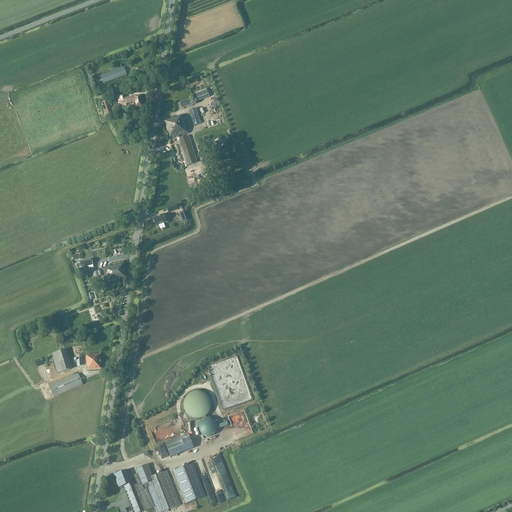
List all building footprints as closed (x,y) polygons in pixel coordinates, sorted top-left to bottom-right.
[(126,75),(124,67),(101,76),(104,83),(126,75)] [(124,95),(118,96),(118,102),(121,102),(121,106),(126,106),(125,104),(135,102),(136,106),(141,105),(140,96),(134,97),(124,98),(124,95)] [(179,101),(181,107),(196,102),(195,98),(191,99),(191,97),(179,101)] [(194,126),(201,123),(196,108),(189,110),(194,126)] [(165,126),(164,126),(169,140),(188,134),(182,115),(163,121),(165,126)] [(223,144),(224,142),(223,141),(223,140),(222,139),(221,138),(220,138),(218,138),(217,138),(216,138),(215,139),(215,140),(214,141),(213,142),(213,143),(213,144),(214,145),(215,146),(215,147),(216,147),(218,148),(219,148),(220,147),(221,147),(222,146),(223,145),(223,144)] [(192,146),(181,150),(186,166),(197,162),(192,146)] [(166,208),(168,213),(178,209),(176,204),(166,208)] [(167,222),(164,214),(160,215),(156,216),(156,217),(153,218),(156,226),(167,222)] [(78,265),(80,273),(91,271),(89,262),(78,265)] [(99,269),(99,270),(95,271),(97,277),(101,276),(101,277),(105,276),(106,279),(107,279),(108,283),(125,279),(126,279),(126,278),(127,278),(127,277),(123,263),(99,269)] [(57,342),(58,348),(75,344),(74,340),(63,342),(62,341),(57,342)] [(63,371),(72,369),(68,356),(66,349),(64,350),(57,352),(51,354),(57,373),(63,371)] [(88,370),(101,369),(100,354),(86,355),(86,365),(87,365),(88,370)] [(42,381),(48,379),(39,360),(34,362),(42,381)] [(219,361),(207,365),(220,408),(244,400),(242,394),(228,398),(224,383),(221,384),(219,378),(215,379),(214,376),(213,373),(218,372),(216,367),(220,366),(219,361)] [(54,397),(72,389),(83,385),(78,373),(49,386),(54,397)] [(201,418),(202,418),(204,417),(206,416),(207,415),(208,413),(209,412),(210,410),(210,408),(211,407),(211,405),(211,403),(210,401),(209,399),(208,397),(207,396),(206,395),(205,394),(203,393),(201,392),(200,392),(198,392),(196,392),(195,392),(193,392),(191,393),(190,394),(188,395),(187,396),(186,398),(185,400),(184,402),(184,403),(183,405),(184,407),(184,409),(185,411),(185,413),(187,414),(188,415),(189,417),(191,418),(193,418),(194,419),(196,419),(198,419),(199,419),(201,418)] [(214,434),(215,433),(216,432),(217,430),(217,429),(217,427),(217,426),(216,424),(216,423),(215,422),(214,421),(213,420),(212,419),(210,419),(209,418),(208,418),(206,418),(205,419),(203,420),(202,420),(201,422),(200,423),(199,424),(199,426),(199,427),(199,429),(199,431),(200,432),(201,434),(202,435),(203,436),(205,436),(206,437),(208,437),(209,437),(211,436),(212,436),(213,435),(214,434)] [(170,457),(194,448),(188,434),(165,443),(170,457)] [(124,486),(133,511),(142,511),(154,508),(155,511),(162,511),(180,505),(167,471),(152,476),(148,464),(136,469),(138,474),(134,475),(137,484),(136,485),(135,481),(132,482),(127,470),(114,475),(119,487),(124,486)] [(186,504),(206,496),(193,464),(173,471),(186,504)] [(211,488),(215,501),(213,501),(213,498),(208,500),(209,504),(221,501),(217,486),(211,488)]
